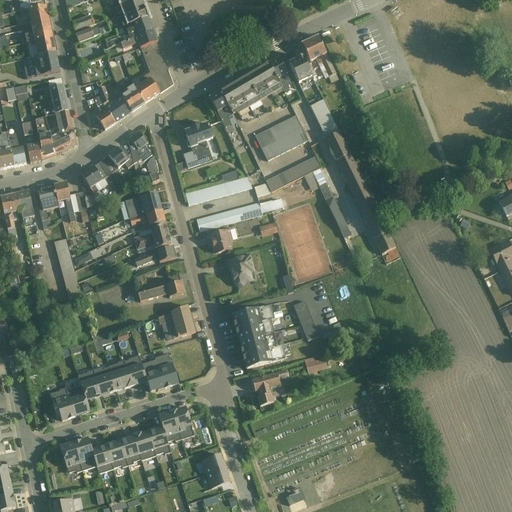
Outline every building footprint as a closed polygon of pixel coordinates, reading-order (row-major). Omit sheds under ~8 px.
[(20,15),(46,10),(43,0),(17,0),(19,7),(10,9),(12,16),(20,15)] [(85,7),(83,0),(71,0),(74,10),(85,7)] [(127,24),(145,18),(139,4),(138,0),(132,0),(120,5),(127,24)] [(452,4),(450,0),(444,0),(415,10),(418,20),(400,26),(407,47),(480,22),(472,0),(456,0),(457,2),(452,4)] [(31,32),(50,28),(46,10),(20,15),(22,22),(28,21),(29,26),(30,25),(31,32)] [(127,24),(132,37),(149,31),(145,18),(127,24)] [(23,46),(27,46),(53,40),(50,28),(31,32),(21,34),(23,46)] [(75,46),(96,38),(93,28),(71,37),(75,46)] [(137,50),(154,43),(149,31),(132,37),(137,50)] [(308,63),(324,55),(315,37),(299,44),(308,63)] [(37,59),(56,55),(53,40),(27,46),(30,60),(37,59)] [(164,70),(154,43),(137,50),(149,78),(164,70)] [(373,48),(376,55),(391,50),(388,43),(373,48)] [(60,75),(56,55),(37,59),(22,62),(27,82),(60,75)] [(130,64),(138,63),(137,56),(119,60),(124,81),(134,78),(130,64)] [(294,85),(309,78),(298,57),(284,64),(294,85)] [(275,80),(285,74),(275,58),(265,64),(275,80)] [(100,65),(103,74),(112,71),(109,62),(100,65)] [(275,80),(265,64),(253,71),(263,88),(275,80)] [(157,95),(170,86),(164,70),(149,78),(146,80),(157,95)] [(250,96),(263,88),(253,71),(240,79),(250,96)] [(308,84),(313,92),(325,85),(321,77),(308,84)] [(250,96),(240,79),(228,86),(238,103),(250,96)] [(143,105),(157,95),(146,80),(132,89),(143,105)] [(6,86),(8,96),(20,94),(19,84),(6,86)] [(225,110),(238,103),(228,86),(215,94),(225,110)] [(143,105),(132,89),(119,99),(129,114),(143,105)] [(52,118),(65,115),(60,90),(47,93),(52,118)] [(511,93),(444,116),(458,159),(476,153),(471,137),(491,131),(495,143),(505,139),(508,147),(511,145),(511,93)] [(225,110),(215,94),(205,100),(215,116),(225,110)] [(113,126),(129,114),(119,99),(102,110),(113,126)] [(308,108),(380,257),(395,249),(322,101),(308,108)] [(38,115),(47,113),(45,106),(37,108),(38,115)] [(113,126),(102,110),(92,117),(102,133),(113,126)] [(0,121),(0,124),(2,129),(12,124),(9,117),(0,121)] [(308,144),(294,117),(254,137),(268,164),(308,144)] [(45,121),(44,134),(57,135),(57,122),(45,121)] [(186,149),(210,140),(204,124),(180,133),(186,149)] [(86,128),(87,136),(95,134),(93,127),(86,128)] [(136,153),(146,144),(137,134),(127,143),(136,153)] [(62,156),(74,150),(67,136),(56,142),(62,156)] [(52,161),(45,147),(46,138),(32,140),(32,147),(37,165),(52,161)] [(62,156),(56,142),(45,147),(52,161),(62,156)] [(25,168),(37,165),(32,147),(20,151),(25,168)] [(116,172),(127,163),(115,150),(105,159),(116,172)] [(9,173),(21,170),(17,151),(5,154),(9,173)] [(0,175),(9,173),(5,154),(0,154),(0,175)] [(273,181),(280,196),(312,181),(318,194),(334,186),(322,159),(273,181)] [(87,190),(99,181),(89,167),(77,175),(87,190)] [(143,188),(157,184),(154,174),(140,178),(143,188)] [(245,179),(184,195),(188,208),(250,190),(245,179)] [(54,203),(67,200),(63,185),(50,188),(54,203)] [(274,185),(261,191),(266,201),(279,195),(274,185)] [(80,230),(94,227),(92,217),(102,214),(100,203),(96,204),(94,195),(81,198),(78,187),(70,189),(80,230)] [(54,203),(50,188),(35,191),(39,207),(54,203)] [(19,221),(31,218),(25,192),(12,195),(19,221)] [(19,221),(12,195),(0,197),(0,217),(2,225),(19,221)] [(503,219),(511,214),(511,199),(511,197),(496,204),(503,219)] [(198,234),(260,217),(257,205),(194,222),(198,234)] [(145,228),(164,223),(161,212),(142,216),(145,228)] [(146,231),(148,239),(167,234),(164,226),(146,231)] [(285,234),(282,226),(267,230),(269,239),(285,234)] [(213,255),(230,251),(224,231),(208,235),(213,255)] [(108,234),(102,236),(106,249),(112,247),(108,234)] [(151,249),(169,244),(167,234),(148,239),(151,249)] [(89,303),(74,243),(62,246),(77,306),(89,303)] [(489,254),(500,276),(511,269),(511,252),(508,245),(489,254)] [(157,265),(174,260),(170,248),(153,252),(157,265)] [(97,253),(98,260),(113,258),(112,251),(97,253)] [(232,288),(255,281),(247,253),(224,259),(232,288)] [(134,266),(137,275),(144,272),(141,263),(134,266)] [(511,298),(511,297),(511,269),(500,276),(511,298)] [(170,275),(162,278),(161,273),(143,279),(146,287),(171,278),(170,275)] [(165,298),(181,294),(178,282),(162,287),(165,298)] [(97,286),(89,288),(91,294),(98,293),(97,286)] [(109,311),(141,302),(139,295),(132,297),(130,289),(105,296),(109,311)] [(302,310),(318,345),(328,341),(313,305),(302,310)] [(174,340),(193,334),(185,307),(167,312),(174,340)] [(228,316),(232,330),(252,324),(248,310),(228,316)] [(236,343),(256,337),(252,324),(232,330),(236,343)] [(149,330),(139,334),(142,342),(152,338),(149,330)] [(136,333),(123,339),(128,351),(141,345),(136,333)] [(106,356),(112,354),(110,349),(119,346),(114,334),(100,339),(106,356)] [(236,343),(239,356),(260,351),(256,337),(236,343)] [(243,369),(263,363),(260,351),(239,356),(243,369)] [(164,391),(179,386),(172,366),(171,366),(168,356),(155,360),(155,362),(164,391)] [(139,386),(147,383),(141,366),(139,358),(129,361),(129,362),(124,363),(132,388),(139,386)] [(335,373),(333,361),(323,363),(322,361),(314,363),(317,377),(335,373)] [(117,393),(132,388),(124,363),(124,362),(119,364),(119,365),(109,368),(109,369),(117,393)] [(155,362),(141,366),(147,383),(150,394),(157,392),(158,393),(164,391),(155,362)] [(104,369),(93,372),(102,398),(117,393),(109,369),(104,371),(104,369)] [(94,400),(102,398),(93,372),(88,374),(88,375),(78,378),(82,388),(86,402),(94,400)] [(277,387),(273,374),(247,382),(251,394),(259,392),(260,397),(255,398),(258,408),(272,404),(267,389),(277,387)] [(82,388),(66,393),(75,419),(86,415),(90,414),(86,402),(82,388)] [(62,423),(75,419),(66,393),(66,390),(60,392),(60,393),(50,396),(54,406),(53,407),(57,419),(60,418),(62,423)] [(192,430),(186,410),(179,412),(179,411),(172,413),(181,442),(194,438),(192,430)] [(166,416),(159,418),(162,429),(167,444),(175,442),(175,444),(181,442),(172,413),(165,416),(166,416)] [(162,429),(148,434),(156,457),(164,454),(165,456),(170,455),(167,444),(162,429)] [(148,434),(134,438),(142,461),(142,463),(156,458),(156,457),(148,434)] [(133,464),(142,461),(134,438),(120,443),(128,468),(134,466),(133,464)] [(82,473),(97,468),(92,452),(88,441),(73,445),(82,473)] [(120,443),(106,448),(113,471),(122,468),(122,470),(128,468),(120,443)] [(73,445),(60,449),(67,470),(69,476),(76,473),(77,475),(82,473),(73,445)] [(114,471),(113,471),(106,448),(106,447),(97,450),(92,452),(97,468),(99,476),(114,471)] [(206,477),(226,470),(224,463),(223,463),(220,456),(202,463),(206,477)] [(0,483),(9,482),(6,468),(0,469),(0,483)] [(206,477),(211,491),(230,485),(228,478),(229,478),(226,470),(206,477)] [(0,483),(0,499),(12,497),(9,482),(0,483)] [(7,511),(15,510),(12,497),(0,499),(0,511),(7,511)] [(74,511),(72,501),(52,505),(53,511),(74,511)]
